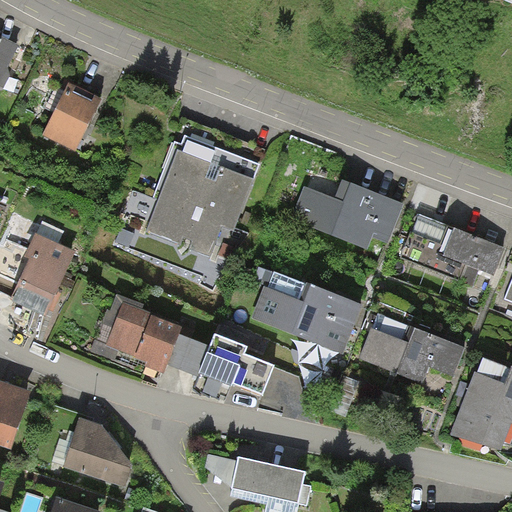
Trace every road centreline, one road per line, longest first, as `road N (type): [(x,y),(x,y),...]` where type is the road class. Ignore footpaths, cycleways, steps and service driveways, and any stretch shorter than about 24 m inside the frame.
road 1 (residential): [(511,190),(36,0)]
road 2 (residential): [(511,481),(158,401)]
road 3 (residential): [(158,401),(0,336)]
road 4 (residential): [(158,401),(155,423),(168,454),(207,511)]
